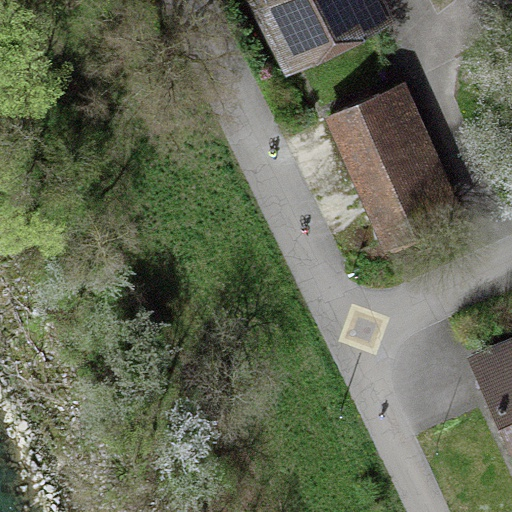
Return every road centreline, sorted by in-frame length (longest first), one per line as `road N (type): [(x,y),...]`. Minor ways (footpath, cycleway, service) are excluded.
road 1 (unclassified): [(182,0),(351,339)]
road 2 (unclassified): [(351,339),(427,511)]
road 3 (residential): [(351,339),(511,268)]
